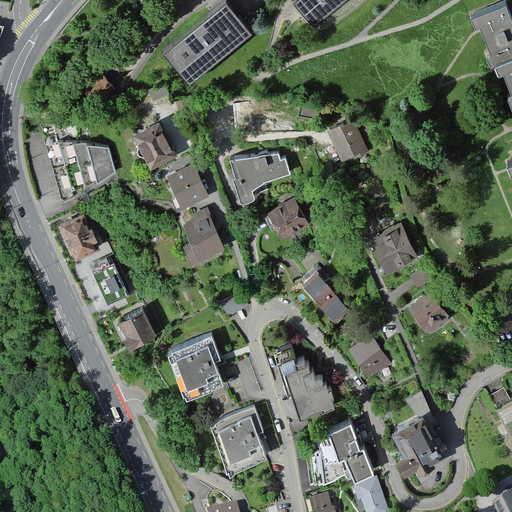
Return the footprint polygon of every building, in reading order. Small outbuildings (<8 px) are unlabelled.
[(299,0),(298,2),(318,26),(348,0),(299,0)] [(256,34),(229,2),(169,51),(196,83),(256,34)] [(511,17),(506,2),(473,15),(478,26),(480,25),(490,51),(485,53),(489,65),(496,62),(500,73),(506,70),(511,86),(511,92),(509,93),(511,100),(511,17)] [(104,94),(114,85),(103,73),(86,89),(86,94),(92,101),(97,101),(98,99),(100,101),(106,95),(104,94)] [(370,151),(356,120),(331,132),(345,162),(370,151)] [(139,136),(158,170),(183,156),(164,122),(139,136)] [(93,142),(45,143),(63,204),(123,172),(115,146),(93,142)] [(258,155),(237,158),(244,176),(240,177),(249,202),(261,197),(258,188),(270,181),(294,172),(288,158),(284,159),(282,153),(258,155)] [(170,178),(187,209),(212,196),(196,164),(170,178)] [(312,220),(293,196),(270,214),(289,238),(312,220)] [(186,245),(196,264),(229,247),(208,207),(195,214),(197,218),(188,223),(197,239),(186,245)] [(65,223),(83,257),(106,245),(88,210),(65,223)] [(422,258),(406,224),(376,238),(391,272),(422,258)] [(120,234),(107,239),(133,293),(137,290),(120,234)] [(97,257),(100,265),(110,260),(106,253),(97,257)] [(100,265),(94,268),(108,299),(128,290),(114,259),(110,260),(100,265)] [(355,307),(320,271),(303,287),(310,295),(327,313),(337,323),(355,307)] [(221,301),(229,314),(249,303),(241,289),(221,301)] [(454,315),(434,290),(412,307),(432,332),(454,315)] [(121,321),(136,350),(163,335),(148,306),(121,321)] [(176,351),(195,399),(232,384),(224,365),(230,363),(219,334),(176,351)] [(393,364),(371,334),(351,349),(372,379),(393,364)] [(309,352),(287,361),(306,416),(337,404),(330,383),(324,365),(315,368),(309,352)] [(498,405),(511,397),(504,385),(490,392),(498,405)] [(423,392),(408,399),(416,408),(420,406),(424,417),(433,413),(423,392)] [(218,423),(238,470),(274,456),(264,433),(269,431),(259,407),(218,423)] [(421,431),(416,422),(399,431),(412,455),(406,458),(414,474),(427,467),(430,473),(444,466),(442,462),(453,456),(436,423),(421,431)] [(365,447),(356,423),(320,433),(324,449),(305,454),(313,485),(330,481),(357,470),(360,480),(380,472),(370,446),(365,447)] [(379,477),(359,485),(369,511),(389,511),(393,511),(379,477)] [(328,494),(312,499),(315,511),(336,511),(335,506),(332,506),(328,494)] [(511,511),(511,499),(493,510),(494,511),(511,511)]
